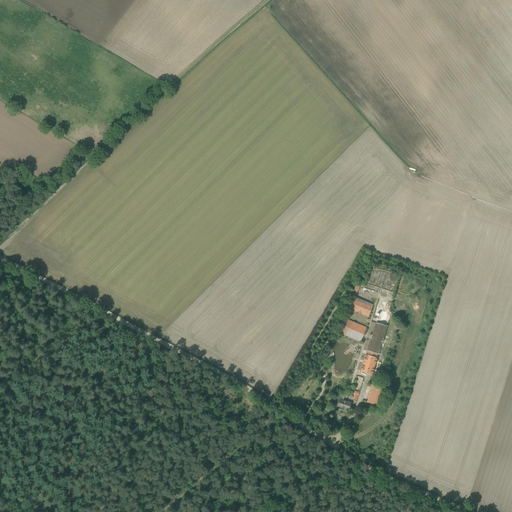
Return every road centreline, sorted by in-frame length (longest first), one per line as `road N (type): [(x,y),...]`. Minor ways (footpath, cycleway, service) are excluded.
road 1 (track): [(283,415),(0,258)]
road 2 (unclassified): [(472,511),(317,436)]
